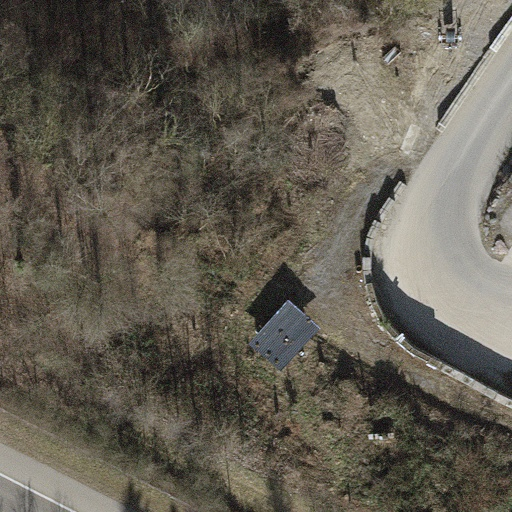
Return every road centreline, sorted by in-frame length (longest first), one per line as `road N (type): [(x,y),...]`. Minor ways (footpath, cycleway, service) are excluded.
road 1 (track): [(0,356),(277,511)]
road 2 (unknown): [(511,110),(469,166),(446,223),(451,257),(473,284),(511,299)]
